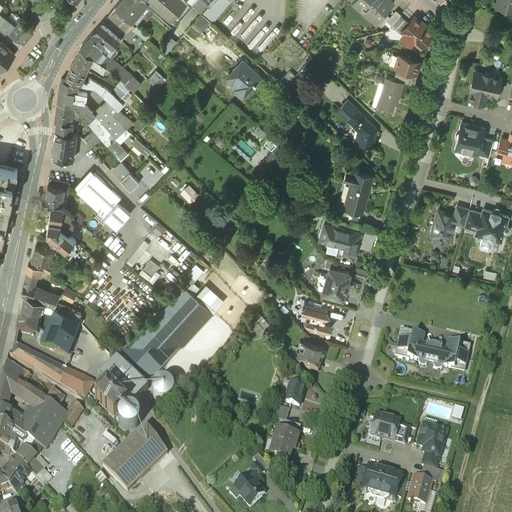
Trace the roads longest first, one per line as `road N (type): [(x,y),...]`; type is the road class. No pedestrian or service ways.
road 1 (residential): [(322,511),(462,25)]
road 2 (track): [(360,378),(480,405),(511,295)]
road 3 (secondary): [(0,318),(39,132),(25,101)]
